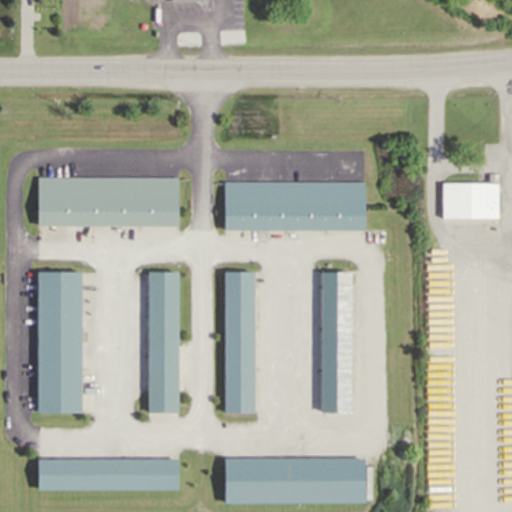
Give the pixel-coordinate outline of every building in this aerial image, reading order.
[(39,183),(174,183),(174,225),(39,225),(39,183)] [(442,184),(494,185),(494,217),(442,216),(442,184)] [(223,185),(362,185),(362,228),(223,227),(223,185)] [(147,272),(175,272),(175,410),(147,410),(147,272)] [(224,272),(252,272),(252,409),(225,409),(224,272)] [(321,272),(348,272),(348,409),(320,409),(321,272)] [(36,275),(77,275),(79,410),(38,411),(36,275)] [(214,458),(351,458),(352,499),(215,500),(214,458)] [(37,460),(173,460),(173,488),(37,488),(37,460)]
